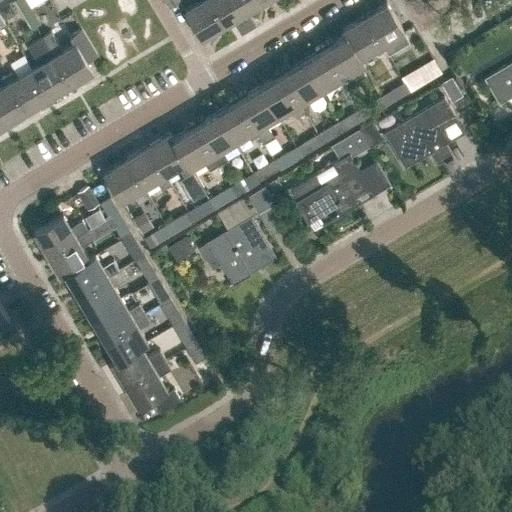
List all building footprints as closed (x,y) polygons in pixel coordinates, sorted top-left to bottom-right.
[(26,0),(15,0),(24,14),(32,9),(31,7),(26,0)] [(225,23),(210,0),(198,0),(186,8),(203,36),(225,23)] [(246,10),(240,0),(210,0),(225,23),(246,10)] [(263,0),(240,0),(246,10),(263,0)] [(0,12),(4,20),(16,13),(9,1),(0,6),(0,12)] [(391,38),(404,30),(387,1),(366,15),(386,48),(394,43),(391,38)] [(40,23),(32,9),(24,14),(33,28),(40,23)] [(386,48),(366,15),(344,28),(347,33),(361,56),(374,48),(377,53),(386,48)] [(51,31),(43,36),(71,83),(93,70),(87,60),(97,54),(82,28),(70,35),(74,42),(62,49),(51,31)] [(352,71),(365,63),(361,56),(347,33),(334,41),(332,38),(324,43),(347,82),(355,77),(352,71)] [(71,83),(43,36),(32,43),(33,51),(40,62),(32,67),(49,96),(71,83)] [(347,82),(324,43),(316,48),(317,51),(304,59),(322,89),(335,81),(338,87),(347,82)] [(511,58),(483,76),(498,101),(511,92),(511,58)] [(309,97),(322,89),(304,59),(290,67),(289,64),(280,69),(303,107),(312,102),(309,97)] [(49,96),(32,67),(19,75),(16,69),(7,74),(28,109),(49,96)] [(274,76),(260,85),(278,115),(292,107),(297,116),(305,111),(303,107),(280,69),(272,74),(274,76)] [(420,73),(405,81),(410,90),(425,81),(420,73)] [(28,109),(7,74),(0,78),(0,80),(2,85),(0,86),(0,111),(6,122),(28,109)] [(396,99),(410,90),(405,81),(390,90),(396,99)] [(245,90),(237,95),(260,133),(264,140),(272,134),(265,122),(278,115),(260,85),(247,93),(245,90)] [(260,133),(237,95),(229,100),(230,102),(217,110),(235,140),(248,132),(252,138),(260,133)] [(437,124),(455,113),(443,95),(385,130),(406,165),(430,150),(436,160),(452,150),(437,124)] [(376,99),(362,107),(367,116),(381,107),(376,99)] [(367,116),(362,107),(347,116),(352,124),(367,116)] [(202,115),(193,120),(219,163),(228,158),(222,148),(235,140),(217,110),(204,118),(202,115)] [(174,136),(173,136),(187,160),(191,166),(205,158),(211,168),(219,163),(193,120),(186,125),(187,128),(174,136)] [(372,121),(359,128),(370,146),(382,138),(372,121)] [(333,124),(318,133),(324,142),(338,133),(333,124)] [(354,197),(370,187),(352,156),(370,146),(359,128),(332,144),(340,158),(332,163),(337,171),(321,181),(316,172),(290,188),(296,199),(295,199),(307,221),(335,205),(340,214),(358,204),(354,197)] [(171,131),(149,144),(166,172),(179,165),(185,175),(193,169),(191,166),(187,160),(173,136),(174,136),(171,131)] [(324,142),(318,133),(304,142),(309,150),(324,142)] [(149,144),(127,157),(144,185),(145,185),(158,177),(163,187),(172,182),(166,172),(149,144)] [(290,150),(275,159),(280,168),(295,159),(290,150)] [(122,198),(136,190),(139,195),(148,190),(145,185),(144,185),(127,157),(105,170),(122,198)] [(266,176),(280,168),(275,159),(261,168),(266,176)] [(193,201),(205,193),(192,172),(180,180),(193,201)] [(247,176),(232,185),(237,194),(252,185),(247,176)] [(275,200),(264,183),(248,193),(254,203),(258,210),(275,200)] [(99,203),(88,185),(77,191),(87,209),(99,203)] [(237,194),(232,185),(217,193),(222,202),(237,194)] [(109,195),(100,200),(109,214),(118,209),(109,195)] [(224,260),(235,279),(276,255),(252,214),(258,210),(254,203),(248,207),(242,197),(217,211),(222,219),(228,228),(199,245),(212,267),(224,260)] [(203,202),(189,211),(194,219),(208,210),(203,202)] [(126,224),(118,209),(109,214),(118,229),(126,224)] [(141,233),(153,226),(144,211),(132,218),(141,233)] [(194,219),(189,211),(174,219),(179,228),(194,219)] [(71,227),(62,213),(33,230),(47,252),(82,231),(77,223),(71,227)] [(157,241),(172,232),(167,223),(152,232),(157,241)] [(89,256),(81,243),(87,239),(82,231),(47,252),(60,274),(65,271),(89,256)] [(186,234),(168,244),(177,258),(194,247),(186,234)] [(135,238),(126,243),(136,259),(144,253),(135,238)] [(103,266),(95,252),(89,256),(65,271),(74,285),(70,287),(75,295),(115,271),(110,263),(103,266)] [(152,267),(144,253),(136,259),(144,272),(152,267)] [(121,296),(113,282),(119,278),(115,271),(75,295),(80,303),(83,301),(91,314),(121,296)] [(161,281),(152,286),(161,301),(170,296),(161,281)] [(140,314),(135,306),(129,309),(121,296),(91,314),(99,328),(96,330),(101,337),(140,314)] [(178,310),(170,296),(161,301),(170,316),(178,310)] [(0,324),(9,320),(0,304),(0,324)] [(148,339),(139,326),(150,320),(145,311),(140,314),(101,337),(106,346),(109,344),(117,356),(117,357),(140,343),(141,344),(148,339)] [(187,325),(178,330),(187,344),(196,339),(187,325)] [(204,354),(196,339),(187,344),(196,359),(204,354)] [(111,360),(125,382),(159,361),(165,358),(160,350),(149,357),(141,344),(140,343),(117,357),(117,356),(111,360)] [(159,361),(125,382),(138,404),(167,387),(159,374),(165,370),(170,366),(165,358),(159,361)] [(152,400),(160,412),(181,400),(173,387),(152,400)]
